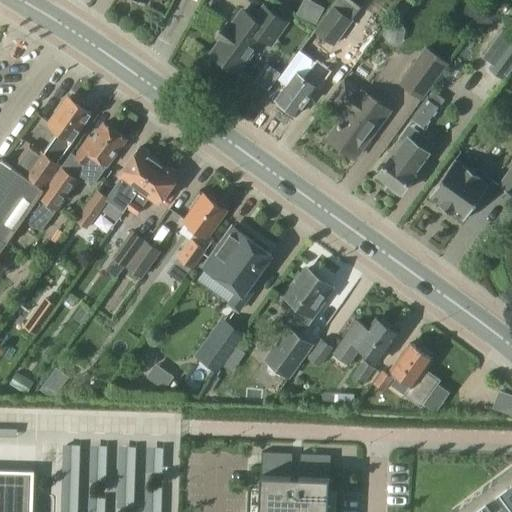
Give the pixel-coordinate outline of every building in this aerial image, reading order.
[(338,40),(354,17),(332,2),(316,25),(338,40)] [(255,19),(244,10),(232,27),(228,24),(218,37),(222,40),(213,54),(225,62),(223,65),(232,71),(234,69),(237,71),(261,37),(270,43),(286,22),(264,6),(255,19)] [(511,20),(483,56),(492,62),(488,67),(503,78),(507,73),(508,74),(511,68),(511,20)] [(385,26),(383,34),(388,42),(395,44),(402,40),(404,30),(400,23),(393,22),(385,26)] [(420,100),(449,62),(426,45),(397,82),(420,100)] [(321,67),(320,66),(298,51),(278,79),(286,85),(276,99),(297,114),(317,85),(311,81),(321,67)] [(347,112),(329,137),(355,156),(389,109),(363,90),(362,91),(343,78),(329,99),(347,112)] [(410,119),(424,129),(441,105),(427,96),(410,119)] [(90,112),(69,97),(50,123),(59,129),(42,152),(40,150),(24,170),(43,184),(74,140),(73,140),(83,125),(82,124),(90,112)] [(75,176),(78,172),(93,183),(107,164),(127,137),(105,121),(94,136),(91,134),(76,155),(72,152),(62,166),(75,176)] [(390,155),(378,173),(390,182),(388,185),(397,192),(399,188),(402,190),(415,172),(414,171),(429,150),(407,135),(404,140),(399,137),(387,153),(390,155)] [(123,176),(109,196),(126,208),(127,208),(127,207),(140,189),(160,161),(139,147),(136,151),(135,151),(122,169),(123,169),(120,174),(123,176)] [(0,252),(40,196),(46,187),(2,156),(0,156),(0,252)] [(429,196),(430,196),(431,196),(441,203),(440,203),(439,204),(453,213),(453,212),(453,211),(463,219),(464,220),(470,211),(473,213),(487,193),(485,192),(493,179),(485,173),(483,177),(463,163),(462,163),(456,159),(457,159),(456,158),(429,196)] [(127,207),(127,208),(136,214),(142,206),(143,206),(150,196),(159,203),(163,197),(164,198),(168,193),(177,181),(176,180),(180,175),(160,161),(140,189),(127,207)] [(511,192),(511,165),(499,184),(511,192)] [(41,197),(57,208),(67,193),(64,191),(75,176),(62,166),(41,197)] [(87,227),(109,198),(98,190),(77,220),(87,227)] [(186,220),(202,232),(200,236),(195,233),(177,256),(194,267),(214,238),(208,234),(226,209),(205,194),(186,220)] [(42,229),(57,208),(41,197),(26,217),(42,229)] [(272,253),(269,251),(272,246),(257,235),(253,240),(242,231),(233,244),(224,238),(204,266),(239,291),(230,303),(239,310),(261,279),(256,275),(272,253)] [(144,242),(129,232),(112,256),(126,266),(144,242)] [(126,266),(142,277),(159,253),(144,242),(126,266)] [(92,298),(103,283),(80,267),(69,282),(92,298)] [(295,281),(285,294),(298,304),(292,312),(296,315),(287,328),(300,337),(315,316),(314,315),(322,304),(319,302),(331,285),(308,268),(297,283),(295,281)] [(355,318),(335,346),(332,350),(349,363),(361,347),(379,360),(398,332),(391,328),(390,324),(385,320),(381,321),(379,319),(371,329),(355,318)] [(44,320),(34,330),(47,342),(57,331),(44,320)] [(244,333),(226,320),(200,357),(217,369),(244,333)] [(313,347),(300,337),(287,328),(264,359),(290,378),(313,347)] [(332,350),(335,346),(321,336),(306,357),(319,367),(332,350)] [(421,350),(411,343),(393,368),(413,382),(405,394),(421,405),(439,380),(424,369),(432,358),(430,356),(432,353),(423,347),(421,350)] [(362,384),(374,368),(364,360),(352,377),(362,384)] [(393,377),(382,370),(373,383),(384,390),(393,377)] [(494,405),(511,411),(511,395),(499,391),(494,405)] [(0,443),(0,467),(33,468),(34,444),(0,443)] [(261,474),(259,511),(328,511),(330,477),(331,454),(300,453),(299,476),(292,475),(293,452),(262,451),(261,474)] [(0,511),(32,511),(34,471),(0,469),(0,511)] [(492,481),(452,511),(453,511),(511,511),(511,479),(499,489),(492,481)]
